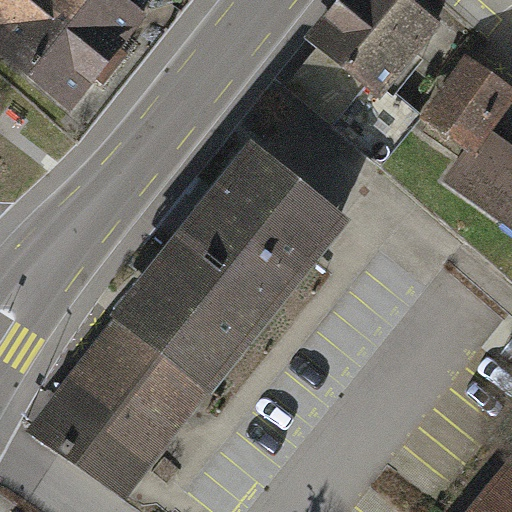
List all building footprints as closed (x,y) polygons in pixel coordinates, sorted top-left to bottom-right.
[(145,5),(138,0),(8,0),(0,11),(0,15),(15,27),(0,46),(0,50),(68,103),(145,5)] [(451,36),(403,0),(364,0),(290,99),(339,136),(367,99),(390,116),(451,36)] [(511,117),(511,98),(468,70),(426,133),(472,163),(452,193),(511,232),(511,151),(496,141),(511,117)] [(256,156),(124,322),(204,387),(207,389),(340,223),(256,156)] [(123,495),(204,387),(124,322),(37,435),(123,495)] [(511,511),(511,480),(486,511),(511,511)]
